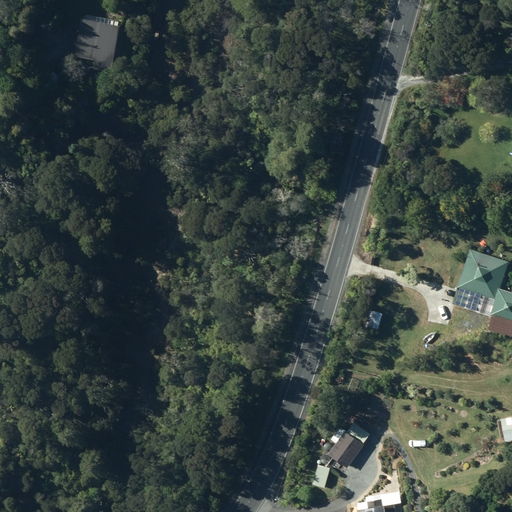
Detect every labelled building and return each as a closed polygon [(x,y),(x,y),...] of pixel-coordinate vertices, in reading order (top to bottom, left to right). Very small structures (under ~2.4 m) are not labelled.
[(93,60),(91,70),(108,73),(115,27),(80,21),(74,57),(93,60)] [(45,22),(34,40),(48,49),(59,31),(45,22)] [(478,251),(487,225),(449,212),(431,266),(472,279),(468,292),(490,299),(495,285),(499,286),(507,261),(478,251)] [(368,314),(364,328),(376,331),(380,317),(368,314)] [(493,375),(479,378),(484,401),(498,398),(497,395),(503,393),(501,385),(496,386),(493,375)] [(326,392),(309,415),(328,429),(345,407),(326,392)] [(511,416),(501,418),(504,443),(511,441),(511,416)] [(299,428),(294,448),(306,451),(311,431),(299,428)] [(333,470),(335,485),(341,484),(342,494),(349,493),(350,502),(395,495),(392,475),(377,477),(375,461),(364,462),(363,456),(348,458),(349,465),(338,467),(338,470),(333,470)] [(328,487),(332,467),(321,464),(317,485),(328,487)] [(397,511),(396,503),(386,504),(386,498),(369,500),(371,511),(365,511),(397,511)]
